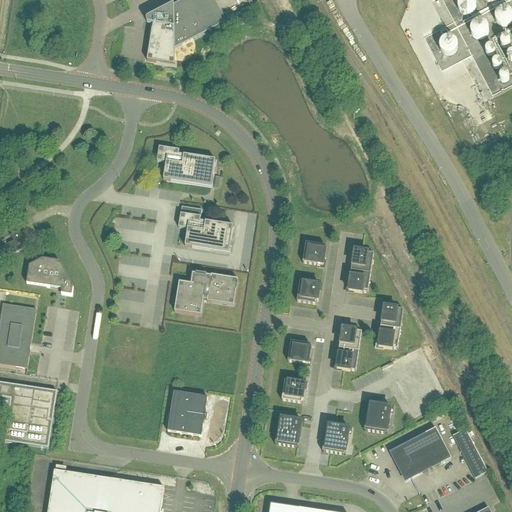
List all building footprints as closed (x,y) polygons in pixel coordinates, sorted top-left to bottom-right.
[(153,31),(152,31),(147,63),(175,67),(175,50),(226,23),(214,0),(186,0),(149,19),(148,19),(148,20),(147,20),(147,21),(147,22),(147,23),(147,24),(147,25),(148,25),(149,26),(153,27),(153,31)] [(456,0),(460,16),(475,12),(471,0),(456,0)] [(494,26),(510,26),(511,11),(495,10),(494,26)] [(477,41),(487,33),(476,21),(467,29),(477,41)] [(211,189),(214,173),(216,162),(179,156),(180,152),(159,149),(157,163),(166,165),(164,181),(211,189)] [(229,255),(234,228),(200,223),(202,212),(182,209),(179,230),(188,231),(185,248),(229,255)] [(6,259),(28,248),(20,232),(11,237),(14,243),(1,250),(6,259)] [(324,267),(326,252),(325,252),(326,248),(306,245),(303,265),(318,267),(318,266),(324,267)] [(368,255),(355,252),(354,258),(353,258),(349,287),(350,287),(349,293),(362,295),(362,294),(368,295),(374,256),(368,255)] [(74,290),(60,264),(43,261),(30,268),(27,286),(47,289),(50,289),(62,291),(62,296),(72,298),(73,295),(74,290)] [(207,277),(196,275),(196,276),(193,276),(191,286),(180,284),(175,314),(201,318),(204,302),(208,303),(207,304),(234,308),(238,282),(212,278),(211,278),(207,278),(207,277)] [(318,303),(321,287),(315,287),(315,286),(300,284),(297,304),(317,307),(318,303)] [(0,366),(28,371),(30,353),(37,311),(3,306),(0,326),(0,366)] [(398,311),(384,309),(384,314),(383,314),(379,344),(379,349),(392,351),(392,350),(398,351),(404,312),(398,311)] [(356,333),(343,331),(342,336),(341,336),(337,365),(338,365),(337,371),(350,373),(350,372),(356,373),(362,334),(356,333)] [(309,366),(311,351),(310,351),(311,347),(291,344),(288,363),(303,366),(303,365),(309,366)] [(303,401),(305,386),(300,385),(285,382),(282,402),(302,405),(302,401),(303,401)] [(34,389),(34,390),(0,384),(0,413),(9,415),(5,444),(49,450),(57,393),(56,393),(34,389)] [(204,427),(207,412),(206,412),(208,399),(174,394),(168,434),(202,439),(204,427)] [(450,405),(429,415),(438,435),(443,433),(438,423),(455,415),(450,405)] [(389,426),(392,411),(386,410),(386,409),(368,406),(364,433),(387,436),(389,425),(389,426)] [(300,439),(302,428),(303,424),(297,423),(279,420),(275,446),(298,450),(300,439)] [(348,447),(350,432),(345,431),(345,430),(327,427),(323,454),(345,457),(347,446),(348,447)] [(452,461),(436,430),(425,436),(427,438),(408,447),(408,446),(391,455),(406,483),(422,474),(422,473),(440,464),(441,466),(452,461)] [(475,481),(488,474),(466,431),(453,438),(475,481)] [(160,511),(164,490),(55,473),(48,511),(160,511)]
